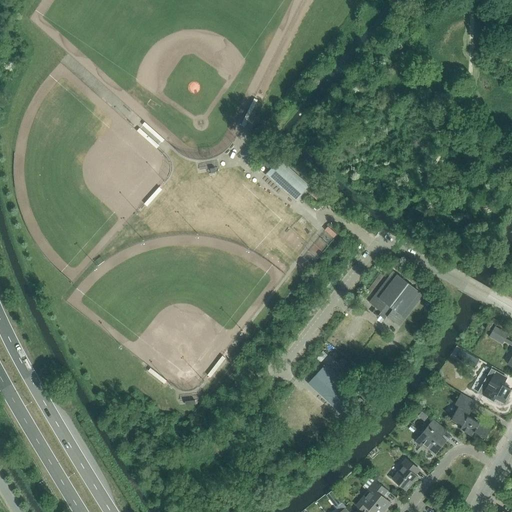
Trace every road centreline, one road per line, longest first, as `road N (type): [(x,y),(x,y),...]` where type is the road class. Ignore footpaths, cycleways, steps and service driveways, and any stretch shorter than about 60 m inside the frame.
road 1 (unclassified): [(278,363),(382,242),(511,312)]
road 2 (trunk): [(111,511),(0,319)]
road 3 (trunk): [(0,374),(81,511)]
road 4 (residential): [(406,511),(457,450),(499,465)]
